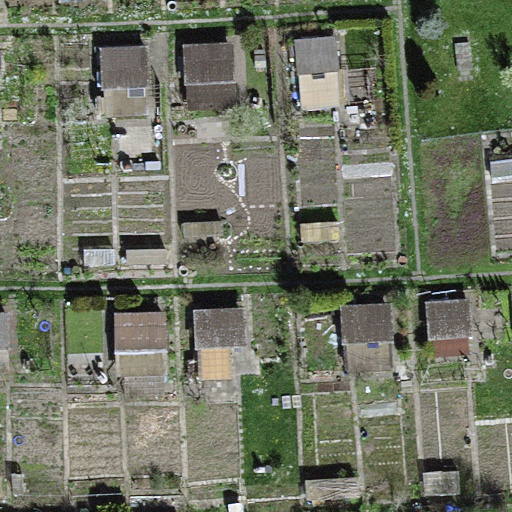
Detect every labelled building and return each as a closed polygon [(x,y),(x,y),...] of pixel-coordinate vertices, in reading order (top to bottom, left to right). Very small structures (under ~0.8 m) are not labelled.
[(341,75),(337,37),(319,39),(318,34),(298,37),(299,42),(293,42),(301,115),(341,111),(337,76),(341,75)] [(235,113),(233,44),(182,45),(184,114),(235,113)] [(152,119),(148,47),(101,50),(104,100),(94,100),(95,114),(105,114),(105,121),(152,119)] [(472,341),(470,300),(425,303),(427,344),(434,343),(435,359),(468,357),(468,342),(472,341)] [(391,347),(394,347),(393,306),(337,307),(338,348),(343,348),(344,376),(392,375),(391,347)] [(193,353),(247,352),(246,310),(192,311),(193,353)] [(0,383),(10,384),(9,314),(0,314),(0,383)] [(116,380),(168,379),(166,314),(114,315),(116,380)]
